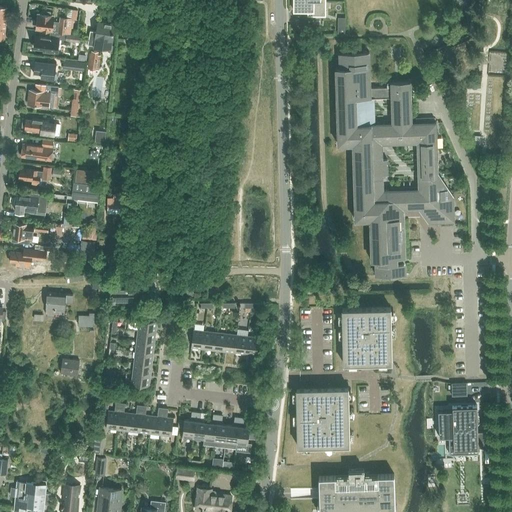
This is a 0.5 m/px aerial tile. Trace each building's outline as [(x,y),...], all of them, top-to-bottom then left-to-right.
[(306,0),(293,0),(293,11),(308,11),(308,16),(325,16),(325,1),(307,0),(306,0)] [(38,14),(36,26),(47,27),(47,31),(50,31),(59,32),(65,33),(66,27),(71,27),(72,28),(73,19),(67,18),(60,18),(60,23),(50,21),(51,11),(41,10),(41,14),(38,14)] [(163,17),(161,29),(171,31),(172,24),(170,24),(171,19),(163,17)] [(136,38),(135,39),(144,40),(145,28),(139,27),(140,25),(137,25),(138,23),(128,21),(128,26),(124,25),(122,36),(136,38)] [(90,30),(87,45),(99,46),(111,48),(111,45),(112,42),(114,25),(98,22),(97,31),(90,30)] [(65,41),(80,43),(81,35),(66,34),(65,41)] [(59,39),(35,36),(34,48),(44,49),(43,52),(57,54),(59,39)] [(87,68),(92,69),(99,70),(101,55),(98,55),(99,52),(91,50),(91,52),(89,52),(87,68)] [(353,144),(355,211),(355,220),(370,220),(371,261),(375,261),(375,275),(406,275),(404,209),(419,209),(428,222),(430,222),(430,223),(454,223),(453,198),(438,173),(436,122),(434,122),(434,118),(421,118),(422,123),(412,123),(410,82),(391,83),(391,87),(370,88),(369,52),(339,53),(339,68),(335,68),(338,145),(353,144)] [(64,60),(63,68),(83,71),(84,63),(64,60)] [(35,61),(33,74),(41,75),(41,77),(54,79),(56,63),(35,61)] [(56,107),(58,95),(60,95),(61,88),(58,88),(58,87),(44,85),(38,84),(37,90),(30,90),(28,104),(56,107)] [(70,114),(80,115),(83,90),(73,89),(73,91),(77,91),(76,100),(72,99),(70,114)] [(25,130),(41,131),(40,133),(53,135),(55,121),(33,118),(33,120),(26,119),(26,121),(22,120),(22,127),(24,127),(24,128),(25,128),(25,130)] [(458,120),(453,122),(458,135),(464,132),(458,120)] [(105,131),(99,130),(95,130),(94,142),(104,143),(105,131)] [(51,160),(52,151),(53,141),(43,139),(42,146),(39,145),(23,143),(21,156),(51,160)] [(39,186),(40,175),(42,175),(41,178),(50,179),(51,167),(43,166),(42,170),(20,168),(19,179),(32,180),(32,185),(39,186)] [(77,169),(75,181),(97,183),(98,171),(77,169)] [(99,202),(101,186),(73,182),(71,198),(99,202)] [(15,211),(24,212),(45,215),(48,193),(29,191),(29,196),(17,195),(15,211)] [(113,198),(108,198),(108,205),(108,208),(122,208),(122,205),(122,198),(122,194),(122,192),(113,192),(113,198)] [(34,230),(48,232),(49,223),(35,222),(34,230)] [(14,223),(13,225),(12,225),(10,225),(10,231),(11,232),(13,232),(12,241),(29,243),(30,240),(33,240),(34,227),(27,226),(27,224),(14,223)] [(97,228),(84,226),(82,238),(96,240),(97,228)] [(96,241),(83,240),(82,254),(94,255),(96,241)] [(24,248),(24,253),(11,251),(10,262),(16,262),(16,266),(31,268),(32,259),(46,261),(46,255),(47,251),(35,249),(24,248)] [(157,280),(157,271),(140,271),(141,280),(157,280)] [(93,277),(93,288),(98,288),(98,294),(105,294),(105,288),(106,288),(107,278),(93,277)] [(137,279),(128,279),(128,278),(122,278),(122,287),(114,287),(114,300),(141,300),(141,296),(149,295),(149,284),(137,284),(137,279)] [(193,290),(187,292),(189,298),(195,295),(193,290)] [(45,314),(47,314),(47,317),(54,317),(54,314),(65,314),(66,302),(73,302),(73,294),(47,292),(45,314)] [(391,353),(390,307),(342,308),(343,364),(361,363),(373,363),(392,363),(391,353)] [(78,325),(94,326),(94,309),(89,309),(89,315),(79,315),(78,325)] [(139,319),(138,330),(156,332),(157,321),(139,319)] [(191,347),(202,349),(204,331),(193,329),(191,347)] [(234,352),(245,354),(247,336),(248,330),(237,329),(237,335),(234,352)] [(138,330),(136,341),(154,343),(156,332),(138,330)] [(202,349),(213,350),(215,332),(204,331),(202,349)] [(213,350),(224,351),(226,333),(215,332),(213,350)] [(224,351),(234,352),(237,335),(226,333),(224,351)] [(247,336),(245,354),(256,355),(258,337),(247,336)] [(136,341),(135,351),(153,353),(154,343),(136,341)] [(135,351),(134,362),(152,364),(153,353),(135,351)] [(60,373),(78,376),(79,369),(80,360),(63,357),(60,373)] [(134,362),(133,373),(150,375),(152,364),(134,362)] [(150,375),(133,373),(131,384),(149,386),(150,375)] [(467,382),(451,383),(452,396),(467,395),(467,382)] [(297,446),(349,445),(348,387),(328,387),(316,387),(296,388),(297,446)] [(99,400),(99,407),(108,408),(109,401),(99,400)] [(106,428),(117,429),(120,403),(116,402),(115,411),(108,410),(106,428)] [(117,429),(128,431),(130,413),(124,412),(125,403),(120,403),(117,429)] [(128,431),(139,432),(142,405),(137,405),(136,414),(130,413),(128,431)] [(139,432),(149,433),(152,415),(146,415),(147,406),(142,405),(139,432)] [(452,410),(438,410),(438,437),(446,437),(446,454),(479,453),(479,445),(490,444),(490,433),(478,433),(477,405),(452,406),(452,410)] [(149,433),(160,435),(163,408),(158,407),(157,416),(152,415),(149,433)] [(163,408),(160,435),(171,436),(173,418),(167,417),(168,408),(163,408)] [(193,439),(196,412),(192,411),(191,420),(184,419),(179,419),(178,427),(183,427),(182,437),(193,439)] [(193,439),(204,440),(206,422),(200,421),(201,412),(196,412),(193,439)] [(203,444),(214,445),(218,415),(213,414),(212,423),(206,422),(204,440),(203,444)] [(214,445),(225,447),(228,425),(222,424),(223,415),(218,415),(214,445)] [(228,425),(225,447),(236,448),(236,444),(239,417),(235,417),(234,425),(228,425)] [(244,418),(239,417),(236,444),(247,445),(248,438),(254,439),(256,439),(257,430),(255,429),(249,429),(250,427),(243,426),(244,418)] [(95,473),(104,474),(106,458),(97,457),(95,473)] [(0,473),(0,474),(7,475),(9,460),(2,459),(0,458),(0,473)] [(176,477),(193,479),(194,470),(177,468),(176,477)] [(363,469),(349,470),(349,476),(335,476),(318,476),(319,501),(320,501),(324,501),(324,509),(336,509),(336,506),(346,506),(346,508),(358,508),(358,505),(367,505),(367,508),(378,507),(378,508),(380,508),(380,507),(385,507),(385,504),(394,504),(395,504),(394,474),(377,474),(377,475),(364,475),(363,469)] [(25,487),(16,486),(16,487),(11,487),(10,496),(15,496),(14,507),(13,511),(23,511),(24,508),(31,508),(30,510),(36,511),(43,511),(45,504),(50,505),(51,494),(46,493),(46,486),(40,485),(40,483),(26,482),(25,487)] [(75,511),(78,485),(65,484),(62,511),(75,511)] [(97,511),(119,511),(122,490),(100,487),(97,511)] [(209,511),(210,510),(218,511),(217,511),(228,511),(229,511),(230,511),(232,496),(210,494),(210,489),(199,488),(198,493),(197,492),(195,508),(198,509),(198,511),(209,511)] [(164,511),(166,502),(151,500),(150,508),(142,507),(141,511),(164,511)]
